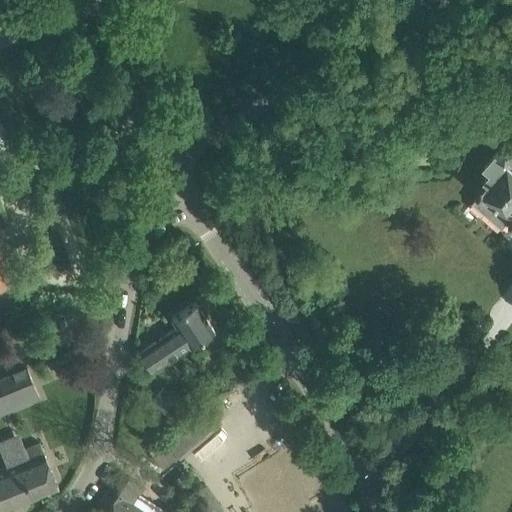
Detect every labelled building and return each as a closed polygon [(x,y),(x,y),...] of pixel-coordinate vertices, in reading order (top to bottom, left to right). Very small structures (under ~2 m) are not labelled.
[(480,192),(481,192),(481,193),(474,201),(502,226),(509,218),(511,220),(511,152),(507,158),(505,157),(504,159),(496,152),(484,165),(491,171),(485,179),(489,183),(484,189),(483,188),(483,187),(482,186),(481,186),(480,186),(479,186),(478,187),(478,188),(477,188),(477,189),(477,190),(478,191),(478,192),(479,192),(480,192)] [(0,287),(14,282),(0,246),(0,287)] [(138,352),(151,371),(213,330),(195,302),(171,318),(177,327),(138,352)] [(26,367),(0,378),(0,406),(21,398),(23,403),(39,397),(26,367)] [(162,383),(150,396),(175,420),(187,407),(162,383)] [(150,451),(162,466),(178,453),(181,456),(221,423),(204,402),(164,438),(164,439),(150,451)] [(151,404),(140,417),(159,433),(170,421),(151,404)] [(0,498),(5,509),(58,488),(40,442),(3,457),(6,465),(0,467),(0,498)] [(94,508),(100,511),(146,511),(132,502),(142,486),(118,470),(108,487),(109,487),(96,507),(95,507),(94,508)]
